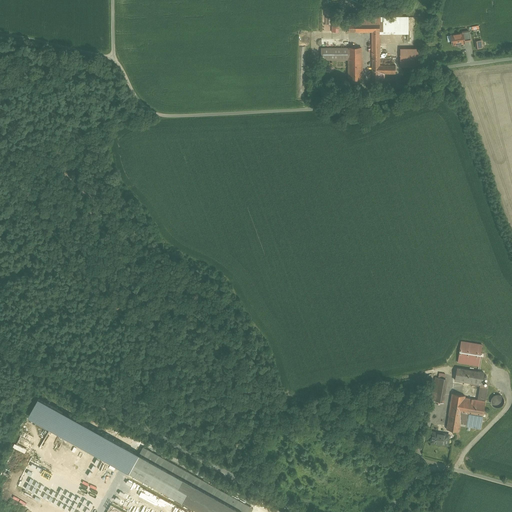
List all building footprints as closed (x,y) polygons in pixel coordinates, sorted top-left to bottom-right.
[(408,17),(387,18),(379,17),(372,17),(372,23),(380,23),(380,34),(408,34),(408,17)] [(372,23),(349,23),(349,32),(372,32),(372,82),(385,82),(385,74),(380,74),(380,66),(380,34),(380,23),(372,23)] [(453,34),(454,45),(467,44),(466,41),(466,33),(453,34)] [(349,48),(322,48),(322,60),(349,60),(349,48)] [(361,48),(349,48),(349,60),(361,60),(361,48)] [(421,49),(401,49),(401,67),(421,67),(421,49)] [(361,60),(349,60),(349,82),(362,82),(361,60)] [(396,66),(380,66),(380,74),(385,74),(396,74),(396,66)] [(482,344),(461,341),(458,362),(479,366),(482,344)] [(484,373),(457,368),(455,380),(470,382),(470,384),(480,386),(478,400),(485,401),(487,385),(482,384),(484,373)] [(439,378),(434,401),(437,402),(440,402),(445,378),(439,378)] [(478,400),(465,398),(465,396),(453,394),(447,429),(459,431),(460,425),(462,413),(483,417),(485,401),(478,400)] [(504,404),(505,401),(504,398),(503,396),(501,395),(498,395),(495,395),(493,397),(492,399),(491,401),(492,404),(493,406),(496,407),(498,408),(501,407),(503,406),(504,404)] [(26,416),(129,472),(140,452),(36,396),(26,416)] [(483,417),(462,413),(460,425),(481,428),(483,417)] [(449,434),(433,432),(431,442),(448,445),(449,434)] [(38,445),(41,447),(47,437),(44,436),(38,445)] [(251,511),(253,508),(143,447),(140,452),(129,472),(202,511),(201,511),(251,511)] [(77,502),(72,511),(83,511),(84,511),(87,511),(88,510),(85,509),(88,501),(84,500),(82,504),(77,502)]
